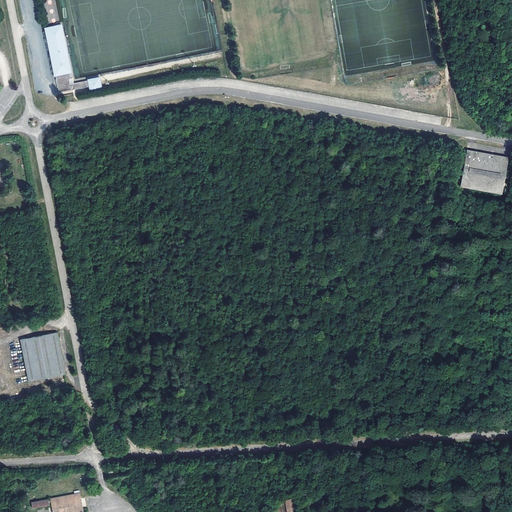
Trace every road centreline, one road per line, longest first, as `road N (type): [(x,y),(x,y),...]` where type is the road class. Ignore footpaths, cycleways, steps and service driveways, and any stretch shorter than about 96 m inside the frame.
road 1 (unclassified): [(41,122),(227,90),(511,141)]
road 2 (unclassified): [(144,455),(511,432)]
road 3 (unclassified): [(35,131),(84,379),(144,455)]
